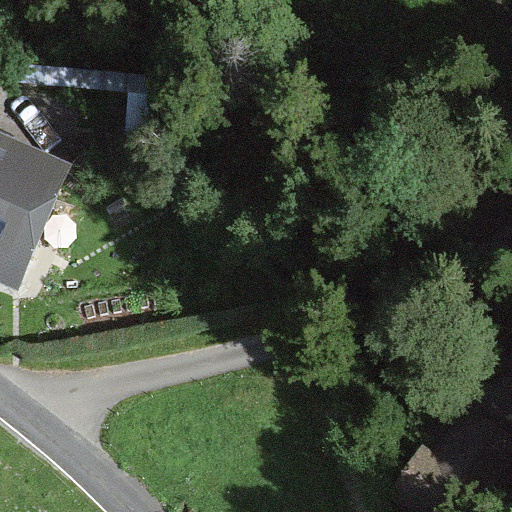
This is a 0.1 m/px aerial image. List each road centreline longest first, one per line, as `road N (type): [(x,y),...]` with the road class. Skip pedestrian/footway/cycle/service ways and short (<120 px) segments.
road 1 (track): [(479,271),(263,354),(13,405)]
road 2 (unclassified): [(0,394),(133,511)]
